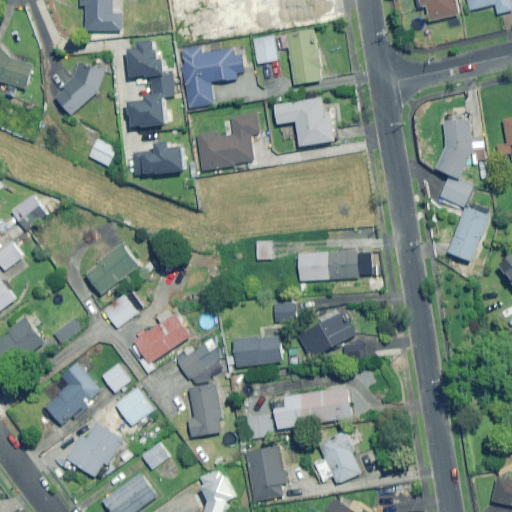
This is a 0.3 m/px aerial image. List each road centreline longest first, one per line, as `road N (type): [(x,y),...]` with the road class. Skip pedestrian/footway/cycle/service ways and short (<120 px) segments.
road 1 (residential): [(452,511),(382,84)]
road 2 (residential): [(382,84),(511,55)]
